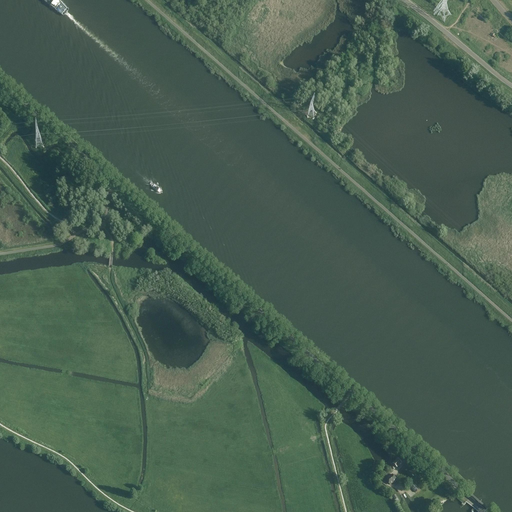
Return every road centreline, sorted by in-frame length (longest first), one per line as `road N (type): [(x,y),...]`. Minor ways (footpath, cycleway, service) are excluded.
road 1 (unclassified): [(0,81),(468,498)]
road 2 (track): [(511,321),(145,0)]
